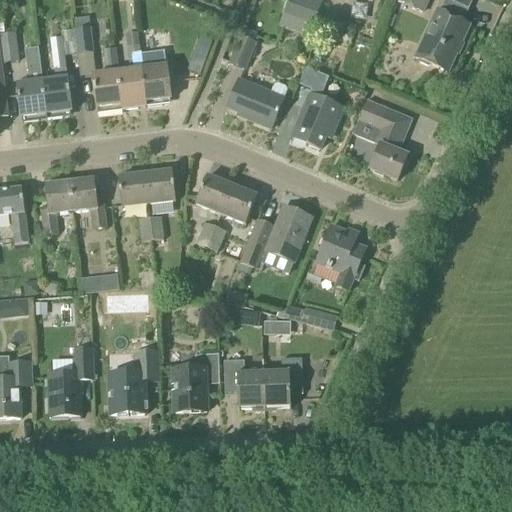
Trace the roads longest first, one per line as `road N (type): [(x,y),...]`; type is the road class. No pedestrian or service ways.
road 1 (residential): [(0,455),(310,445),(324,436),(420,232)]
road 2 (tertiary): [(42,511),(511,497)]
road 3 (residential): [(420,232),(185,142),(0,167)]
road 4 (residential): [(420,232),(511,29)]
